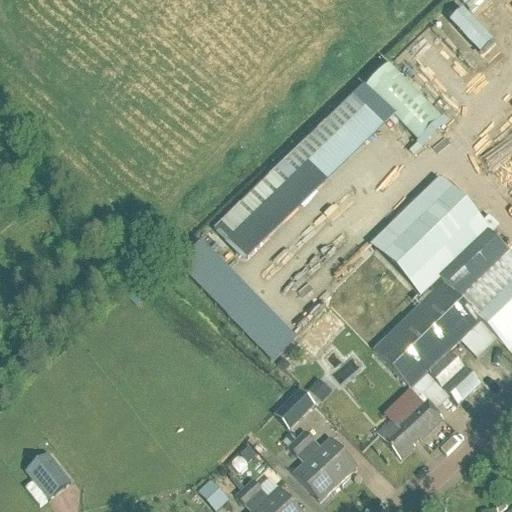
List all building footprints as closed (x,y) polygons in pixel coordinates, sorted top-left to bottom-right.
[(363,92),(416,145),(440,122),(387,68),(363,92)] [(365,153),(378,147),(373,136),(360,142),(365,153)] [(344,205),(333,220),(344,229),(355,214),(344,205)] [(411,240),(406,236),(415,226),(398,211),(383,229),(404,247),(411,240)] [(476,364),(496,344),(507,355),(508,354),(511,358),(511,261),(508,257),(506,259),(474,226),(426,271),(428,275),(381,322),(393,334),(371,357),(408,395),(410,396),(414,393),(426,381),(457,412),(481,389),(450,358),(461,348),(476,364)] [(353,293),(393,255),(378,239),(338,276),(353,293)] [(182,292),(241,343),(256,327),(262,333),(273,321),(265,314),(268,311),(260,304),(256,310),(235,292),(239,288),(221,272),(210,285),(216,291),(207,301),(188,285),(182,292)] [(303,308),(270,344),(290,362),(323,325),(303,308)] [(307,394),(320,407),(328,399),(315,386),(307,394)] [(420,445),(443,424),(414,393),(410,396),(408,395),(383,417),(390,425),(377,437),(401,463),(415,450),(413,449),(419,444),(420,445)] [(313,410),(298,395),(273,421),(288,435),(313,410)] [(254,437),(263,447),(279,432),(270,423),(254,437)] [(297,447),(338,488),(355,472),(329,445),(321,453),(320,454),(303,436),(295,444),(297,447)] [(286,452),(288,455),(302,469),(302,470),(292,479),(319,507),(338,488),(297,447),(295,444),(294,444),(289,438),(281,446),(286,452)] [(48,505),(69,488),(47,459),(26,476),(48,505)] [(69,486),(87,477),(81,466),(64,476),(69,486)] [(9,479),(0,482),(0,489),(10,511),(20,511),(23,511),(9,479)] [(210,486),(197,498),(209,511),(221,511),(228,506),(210,486)] [(252,487),(244,495),(260,511),(294,511),(277,493),(268,503),(252,487)] [(244,511),(260,511),(244,495),(235,503),(244,511)]
